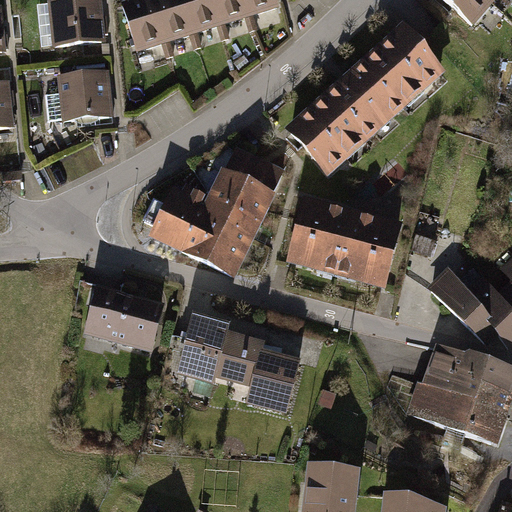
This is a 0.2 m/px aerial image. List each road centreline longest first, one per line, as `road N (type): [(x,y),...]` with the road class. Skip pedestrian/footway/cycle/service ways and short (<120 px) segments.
road 1 (residential): [(511,363),(56,233)]
road 2 (residential): [(361,0),(306,54),(203,129),(64,208),(56,233)]
